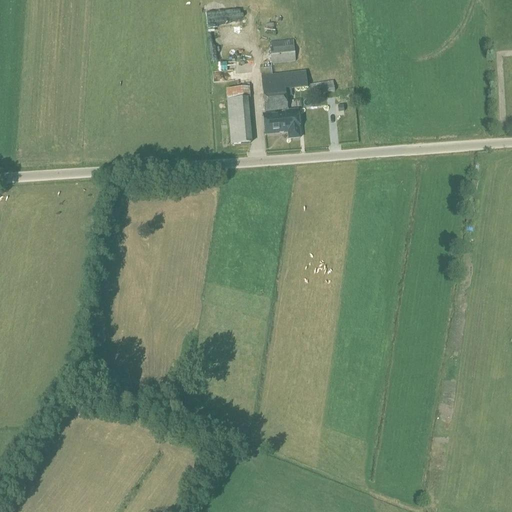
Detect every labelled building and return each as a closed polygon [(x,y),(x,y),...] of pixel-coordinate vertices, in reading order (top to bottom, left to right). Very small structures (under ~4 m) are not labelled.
[(293,47),(269,50),(271,65),(295,63),(293,47)] [(271,70),(260,71),(264,113),(287,111),(285,98),(290,97),(290,91),(307,89),(305,73),(272,77),(271,70)] [(333,83),(309,86),(310,96),(334,93),(333,83)] [(246,89),(226,91),(231,146),(251,145),(246,89)] [(285,114),(262,116),(264,136),(287,134),(288,141),(299,140),(297,112),(285,113),(285,114)] [(468,211),(474,212),(478,182),(473,182),(468,211)]
